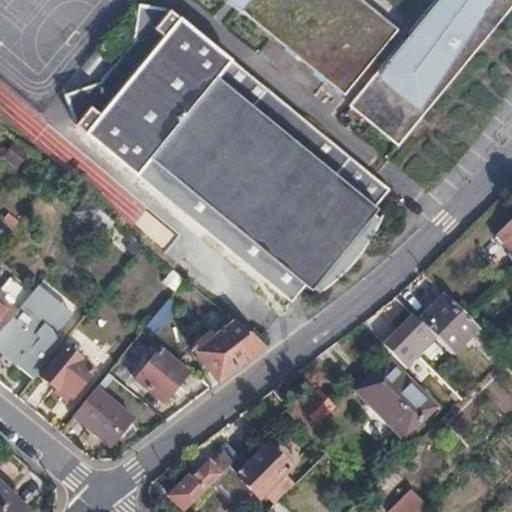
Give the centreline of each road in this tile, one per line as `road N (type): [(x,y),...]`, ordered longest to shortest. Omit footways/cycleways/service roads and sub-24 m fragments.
road 1 (residential): [(106,492),(416,261),(511,162)]
road 2 (unknown): [(172,0),(451,225)]
road 3 (residential): [(106,492),(0,404)]
